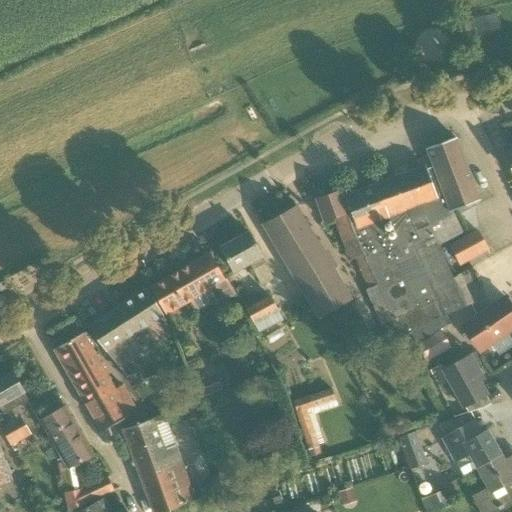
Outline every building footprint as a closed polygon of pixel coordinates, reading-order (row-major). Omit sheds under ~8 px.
[(457,235),(453,218),(452,211),(479,201),(456,138),(427,149),(434,167),(427,169),(426,166),(342,197),(340,192),(317,199),(324,223),(335,219),(348,260),(353,259),(367,290),(366,291),(367,292),(367,298),(375,317),(376,317),(382,328),(377,331),(383,340),(396,332),(407,335),(411,333),(416,343),(451,324),(446,314),(465,305),(433,248),(457,235)] [(296,207),(264,225),(315,320),(347,303),(330,270),(296,207)] [(478,232),(450,247),(460,264),(488,249),(478,232)] [(249,233),(221,248),(234,272),(252,262),(254,267),(252,268),(262,286),(274,279),(249,233)] [(211,254),(151,288),(166,315),(190,301),(197,313),(216,301),(218,305),(236,294),(227,279),(225,280),(211,254)] [(148,289),(87,327),(118,366),(143,350),(134,334),(165,315),(148,289)] [(254,325),(259,333),(284,321),(271,296),(246,309),(254,325)] [(463,327),(480,351),(511,329),(511,306),(506,297),(463,327)] [(426,362),(451,348),(442,331),(416,345),(426,362)] [(102,432),(131,416),(83,333),(54,349),(102,432)] [(443,371),(464,408),(466,407),(469,413),(484,408),(491,404),(476,375),(479,373),(469,356),(443,371)] [(12,372),(0,379),(0,407),(4,415),(29,401),(12,372)] [(293,401),(311,457),(321,453),(307,410),(336,400),(332,389),(293,401)] [(279,407),(277,402),(273,399),(267,400),(264,405),(265,410),(270,413),(276,412),(279,407)] [(184,422),(199,417),(195,404),(180,409),(184,422)] [(65,407),(41,422),(66,461),(60,463),(69,510),(85,504),(99,498),(93,484),(79,490),(74,467),(94,455),(65,407)] [(12,446),(32,435),(21,416),(1,427),(12,446)] [(124,429),(154,511),(164,511),(169,510),(169,511),(171,511),(170,510),(195,501),(174,445),(176,445),(166,419),(154,423),(152,419),(141,423),(141,421),(136,422),(137,424),(124,429)] [(461,427),(442,438),(455,462),(469,455),(477,468),(502,454),(488,430),(484,432),(469,441),(461,427)] [(428,464),(416,431),(398,438),(410,470),(428,464)] [(0,485),(12,481),(1,453),(2,453),(0,447),(0,485)] [(502,454),(477,468),(487,488),(500,510),(504,507),(511,502),(511,455),(505,460),(502,454)] [(127,511),(125,507),(117,511),(103,511),(97,502),(79,511),(127,511)]
